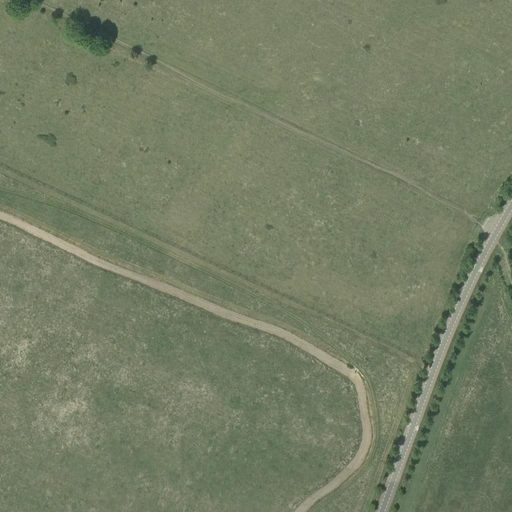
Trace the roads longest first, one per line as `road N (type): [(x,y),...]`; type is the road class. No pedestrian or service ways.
road 1 (track): [(0,189),(243,288),(349,355),(369,379),(378,441),(371,461),(321,511)]
road 2 (secondary): [(381,511),(452,321),(511,203)]
